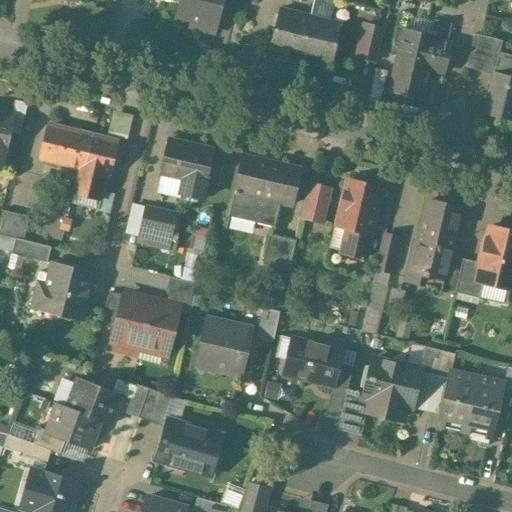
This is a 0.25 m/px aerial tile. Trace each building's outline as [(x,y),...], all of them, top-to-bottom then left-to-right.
[(215,0),(179,0),(176,16),(199,21),(197,29),(215,33),(222,7),(215,5),(215,0)] [(310,16),(280,9),(271,46),(288,50),(289,46),(302,49),(310,16)] [(341,23),(310,16),(302,49),(316,52),(315,57),(332,61),(341,23)] [(397,19),(387,16),(384,29),(382,37),(393,39),(397,19)] [(437,40),(404,31),(399,54),(430,62),(429,69),(443,73),(450,43),(448,43),(452,24),(434,19),(431,31),(437,32),(435,38),(437,39),(437,40)] [(384,29),(364,25),(357,56),(376,60),(382,37),(384,29)] [(497,39),(474,34),(466,68),(489,73),(497,39)] [(430,62),(399,54),(390,91),(422,99),(429,69),(430,62)] [(511,58),(498,55),(484,113),(511,119),(511,58)] [(13,117),(0,114),(0,167),(4,153),(5,153),(13,117)] [(117,142),(93,136),(93,137),(49,126),(41,159),(79,168),(74,189),(102,195),(106,175),(109,176),(117,142)] [(212,150),(169,140),(161,173),(184,179),(181,192),(201,197),(212,150)] [(300,170),(242,156),(228,216),(274,227),(280,202),(292,205),(300,170)] [(381,189),(348,182),(337,224),(348,227),(370,232),(381,189)] [(461,208),(428,201),(419,242),(418,244),(451,252),(461,208)] [(176,214),(145,207),(140,230),(171,238),(176,214)] [(29,217),(2,210),(0,215),(0,235),(24,241),(29,217)] [(332,250),(342,252),(347,229),(338,227),(332,250)] [(370,232),(348,227),(342,251),(365,257),(370,232)] [(511,231),(490,227),(481,263),(477,281),(483,283),(511,289),(511,231)] [(171,238),(140,230),(137,242),(168,250),(171,238)] [(384,234),(376,269),(390,273),(399,238),(384,234)] [(296,241),(270,235),(263,263),(289,269),(296,241)] [(451,252),(418,244),(419,242),(415,241),(408,270),(422,273),(419,283),(442,289),(450,256),(451,252)] [(464,259),(450,256),(442,289),(456,293),(464,259)] [(481,263),(464,259),(456,293),(479,298),(483,283),(477,281),(481,263)] [(93,273),(53,263),(49,276),(51,276),(43,308),(42,307),(41,310),(82,319),(93,273)] [(197,284),(169,277),(166,291),(169,296),(167,301),(179,304),(178,310),(191,313),(197,284)] [(110,291),(102,326),(116,329),(124,295),(110,291)] [(141,299),(138,294),(131,292),(125,295),(124,295),(116,329),(113,340),(141,347),(151,303),(141,300),(141,299)] [(167,301),(162,304),(162,306),(151,303),(141,347),(167,354),(172,334),(177,332),(174,327),(178,310),(179,304),(167,301)] [(279,311),(263,308),(256,339),(273,343),(279,311)] [(253,329),(206,318),(206,320),(211,322),(202,360),(218,363),(216,369),(242,375),(253,329)] [(343,351),(293,339),(284,374),(335,387),(340,363),(343,351)] [(455,354),(442,351),(437,376),(448,379),(449,373),(451,374),(455,354)] [(421,370),(373,359),(365,392),(364,397),(370,398),(366,412),(399,420),(402,406),(412,408),(421,370)] [(353,366),(340,363),(335,387),(347,390),(348,388),(353,366)] [(511,367),(507,366),(502,385),(504,386),(503,391),(511,392),(511,367)] [(451,374),(449,373),(448,379),(437,426),(440,427),(441,418),(465,424),(463,432),(464,432),(476,380),(451,374)] [(78,379),(67,408),(57,404),(47,432),(46,434),(64,440),(90,450),(100,421),(111,425),(122,395),(78,379)] [(502,385),(476,380),(464,432),(466,433),(468,424),(492,430),(490,438),(492,439),(503,391),(504,386),(502,385)] [(137,385),(126,413),(138,417),(149,389),(137,385)] [(365,392),(348,388),(347,390),(338,430),(361,435),(366,412),(370,398),(364,397),(365,392)] [(172,397),(149,389),(138,417),(162,426),(172,397)] [(222,435),(168,419),(156,459),(211,475),(222,435)] [(64,440),(46,434),(47,432),(39,429),(34,444),(60,453),(64,440)] [(70,511),(79,482),(44,471),(31,511),(70,511)] [(267,489),(248,484),(236,511),(258,511),(260,507),(262,508),(267,489)] [(185,511),(187,508),(146,497),(141,511),(185,511)] [(224,511),(227,505),(197,497),(194,511),(198,511),(224,511)]
